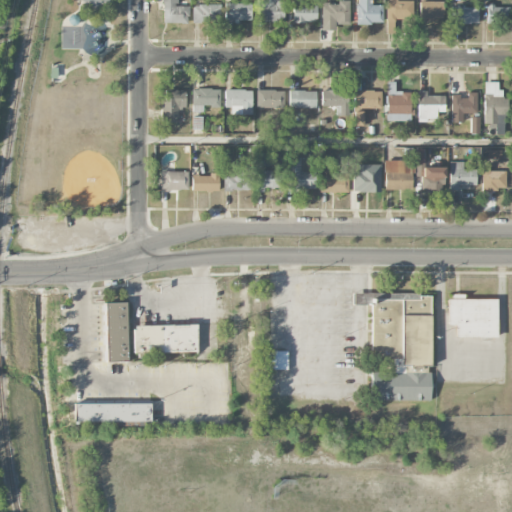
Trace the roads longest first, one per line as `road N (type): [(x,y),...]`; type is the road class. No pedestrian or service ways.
road 1 (secondary): [(511,232),(247,229),(187,237),(139,260)]
road 2 (secondary): [(139,260),(511,259)]
road 3 (residential): [(511,59),(140,57)]
road 4 (residential): [(139,260),(140,0)]
road 5 (secondary): [(139,260),(53,275),(0,274)]
